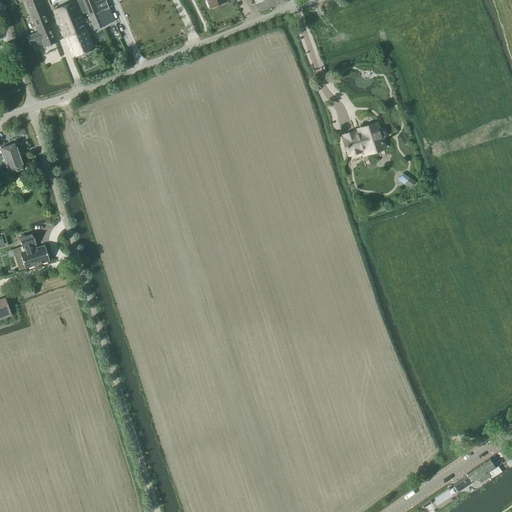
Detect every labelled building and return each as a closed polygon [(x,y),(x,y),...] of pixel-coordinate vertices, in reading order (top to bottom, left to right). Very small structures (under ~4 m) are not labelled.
[(24,0),(28,9),(37,32),(27,37),(30,45),(41,41),(44,48),(56,43),(38,0),(24,0)] [(101,18),(110,14),(104,0),(81,0),(82,1),(75,4),(74,1),(53,10),(73,58),(94,49),(80,14),(86,11),(93,29),(104,25),(101,18)] [(380,129),(378,123),(359,129),(361,135),(357,137),(356,133),(344,137),(349,151),(364,146),(367,153),(386,146),(382,137),(383,137),(384,136),(385,136),(385,135),(385,134),(386,133),(385,132),(385,131),(384,130),(384,129),(383,129),(382,129),(381,129),(380,129)] [(0,162),(20,156),(15,143),(0,149),(3,155),(0,156),(0,162)] [(9,173),(24,168),(20,156),(0,162),(0,168),(6,167),(9,173)] [(409,189),(414,182),(402,173),(397,180),(409,189)] [(0,193),(10,191),(8,183),(0,185),(0,193)] [(24,269),(49,261),(44,246),(35,249),(33,245),(35,245),(32,233),(19,237),(22,249),(23,248),(24,252),(19,253),(24,269)] [(20,289),(24,299),(34,295),(31,285),(20,289)] [(0,320),(11,316),(4,298),(0,299),(0,320)] [(511,465),(511,445),(507,449),(506,447),(499,452),(506,462),(510,467),(511,465)] [(498,466),(501,464),(500,463),(502,462),(500,459),(498,461),(495,455),(490,458),(481,464),(487,473),(489,477),(490,476),(492,479),(502,472),(501,471),(505,468),(503,465),(499,468),(498,466)] [(487,473),(481,464),(467,473),(468,474),(455,483),(457,485),(455,486),(458,490),(472,481),(473,482),(487,473)] [(433,498),(438,507),(454,498),(449,488),(433,498)]
